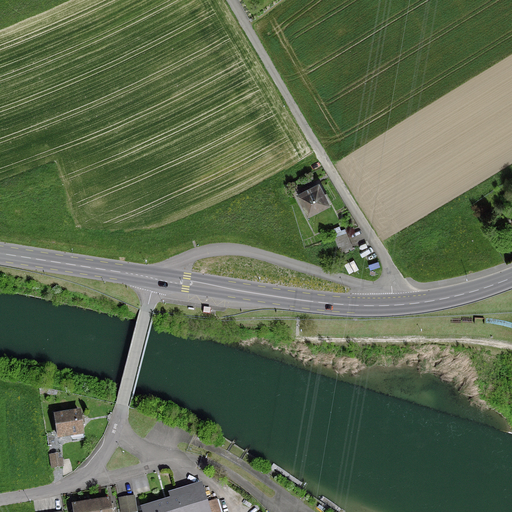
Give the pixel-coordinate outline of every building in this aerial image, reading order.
[(298,195),(307,213),(326,203),(317,185),(298,195)] [(345,233),(333,238),(339,252),(351,247),(345,233)] [(54,416),(57,438),(82,434),(78,413),(54,416)] [(60,455),(48,457),(50,467),(62,465),(60,455)] [(188,491),(189,496),(142,510),(142,511),(218,511),(215,501),(206,503),(201,487),(188,491)] [(133,497),(118,499),(119,511),(132,511),(135,511),(133,497)] [(109,511),(108,501),(90,503),(91,511),(109,511)] [(91,511),(90,503),(72,506),(72,511),(91,511)]
